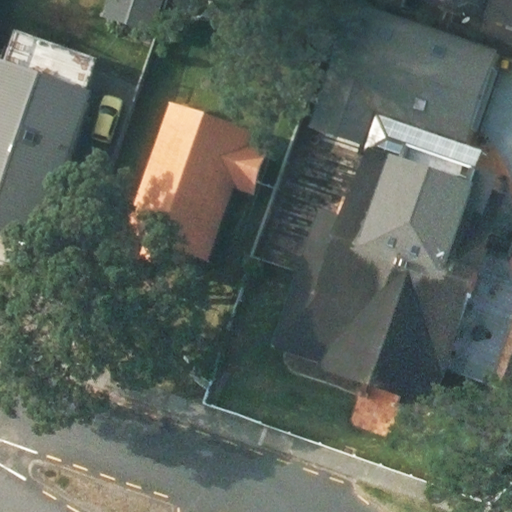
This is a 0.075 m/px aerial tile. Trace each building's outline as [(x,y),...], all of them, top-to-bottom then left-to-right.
[(511,0),(433,0),(511,28),(511,0)] [(369,12),(343,89),(396,106),(422,31),(369,12)] [(16,83),(0,131),(0,245),(67,269),(117,117),(16,83)] [(188,99),(132,266),(217,294),(249,199),(268,205),(279,173),(259,167),(273,127),(188,99)] [(341,223),(292,360),(451,419),(466,376),(485,384),(511,308),(511,271),(505,269),(511,248),(511,207),(476,195),(488,164),(482,146),(452,135),(437,144),(424,177),(393,166),(369,234),(341,223)]
